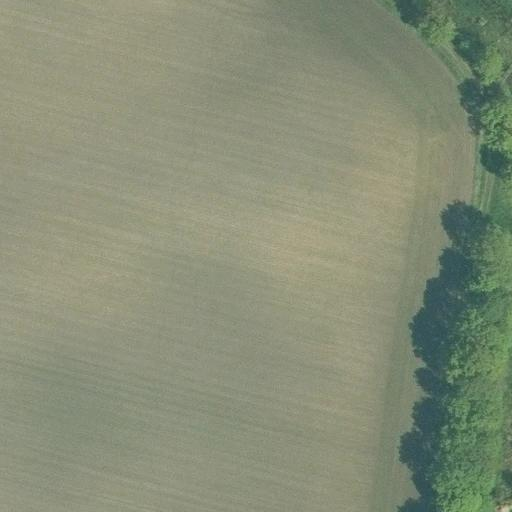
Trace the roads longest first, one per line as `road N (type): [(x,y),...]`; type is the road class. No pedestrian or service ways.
road 1 (track): [(484,103),(495,163),(453,511)]
road 2 (track): [(484,103),(475,71),(393,0)]
